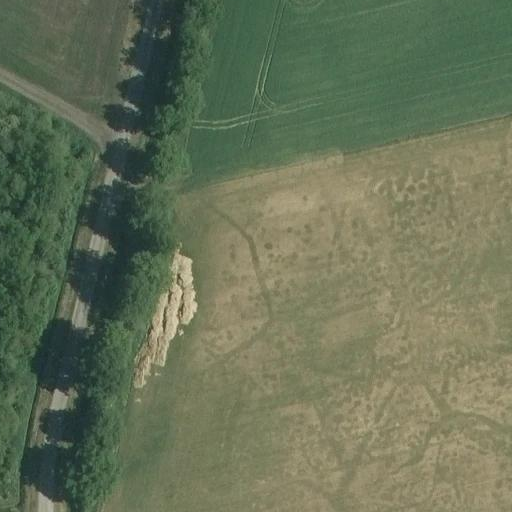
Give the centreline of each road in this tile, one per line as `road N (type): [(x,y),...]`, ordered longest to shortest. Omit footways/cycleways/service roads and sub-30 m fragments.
road 1 (unclassified): [(46,511),(50,444),(157,0)]
road 2 (track): [(123,143),(0,74)]
